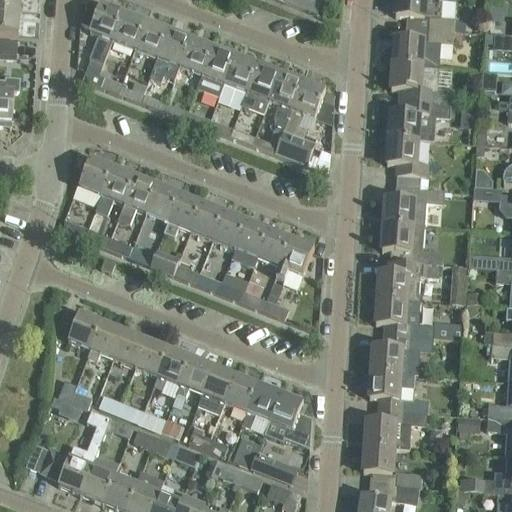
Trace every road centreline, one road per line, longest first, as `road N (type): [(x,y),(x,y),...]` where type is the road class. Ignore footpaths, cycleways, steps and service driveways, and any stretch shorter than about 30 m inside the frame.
road 1 (residential): [(24,264),(335,388)]
road 2 (residential): [(346,232),(56,119)]
road 3 (residential): [(158,0),(357,73)]
road 4 (residential): [(346,232),(357,73)]
road 5 (residential): [(335,388),(346,232)]
road 6 (residential): [(325,511),(335,388)]
